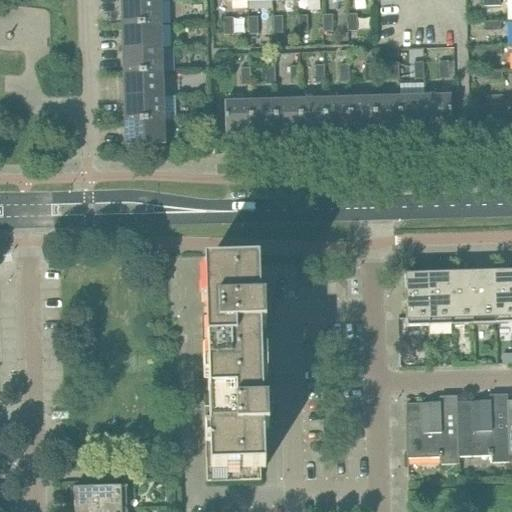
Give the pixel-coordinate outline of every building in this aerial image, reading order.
[(121,26),(161,25),(161,1),(120,2),(121,26)] [(347,13),(348,31),(357,30),(357,13),(347,13)] [(332,14),(322,14),(323,32),(333,31),(332,14)] [(307,15),(298,15),(298,33),(308,32),(307,15)] [(282,16),(273,17),(273,34),(283,33),(282,16)] [(257,17),(248,18),(249,35),(258,34),(257,17)] [(233,18),(223,19),(224,36),(233,35),(233,18)] [(500,21),(483,22),(484,31),(500,31),(500,21)] [(122,51),(162,49),(161,25),(121,26),(122,51)] [(500,46),(484,47),(484,56),(501,55),(500,46)] [(122,76),(163,75),(162,49),(122,51),(122,76)] [(424,80),(423,62),(414,63),(414,80),(424,80)] [(448,62),(439,62),(439,79),(449,79),(448,62)] [(399,81),(399,63),(389,64),(390,81),(399,81)] [(374,81),(374,64),(364,64),(365,82),(374,81)] [(349,82),(349,65),(339,65),(340,83),(349,82)] [(325,83),(324,66),(315,66),(315,83),(325,83)] [(300,84),(299,67),(290,67),(290,84),(300,84)] [(250,86),(250,68),(240,69),(241,86),(250,86)] [(275,85),(275,68),(265,68),(266,85),(275,85)] [(501,71),(485,71),(485,81),(502,80),(501,71)] [(123,99),(164,97),(163,75),(122,76),(123,99)] [(424,84),(399,85),(400,97),(401,129),(402,134),(417,133),(416,128),(425,128),(424,96),(424,84)] [(450,95),(424,96),(425,128),(426,128),(426,133),(441,133),(441,127),(451,127),(450,95)] [(502,105),(502,96),(486,96),(486,106),(502,105)] [(124,123),(164,121),(164,97),(123,99),(124,123)] [(401,129),(400,97),(375,98),(376,129),(377,129),(377,134),(392,134),(392,129),(401,129)] [(350,98),(325,99),(326,131),(327,131),(327,136),(342,135),(342,130),(351,130),(350,98)] [(376,129),(375,98),(350,98),(351,130),(352,130),(352,135),(367,135),(367,130),(376,129)] [(326,131),(325,99),(300,100),(301,132),(302,132),(302,136),(317,136),(317,131),(326,131)] [(300,100),(275,101),(276,132),(277,132),(277,137),(292,137),(292,132),(301,132),(300,100)] [(243,133),(252,133),(251,101),(225,102),(226,134),(228,134),(228,138),(243,138),(243,133)] [(267,133),(276,132),(275,101),(251,101),(252,133),(253,138),(268,137),(267,133)] [(124,123),(124,147),(165,146),(164,121),(124,123)] [(260,303),(259,264),(205,266),(206,316),(202,316),(204,407),(209,407),(209,417),(205,417),(206,482),(261,481),(260,468),(265,468),(264,430),(269,429),(268,403),(263,403),(261,329),(266,329),(265,303),(260,303)] [(511,271),(493,272),(495,325),(511,324),(511,271)] [(473,326),(471,272),(449,273),(451,327),(473,326)] [(493,272),(471,272),(473,326),(495,325),(493,272)] [(449,273),(427,274),(429,327),(451,327),(449,273)] [(405,319),(397,319),(397,336),(407,335),(407,328),(429,327),(427,274),(404,274),(405,319)] [(457,457),(458,457),(490,456),(491,464),(508,463),(508,456),(506,401),(506,395),(489,396),(489,402),(456,402),(457,457)] [(440,465),(458,465),(458,457),(457,457),(456,402),(456,397),(438,397),(438,403),(405,404),(407,459),(440,458),(440,465)] [(136,487),(73,489),(74,511),(127,510),(127,497),(136,497),(136,487)]
